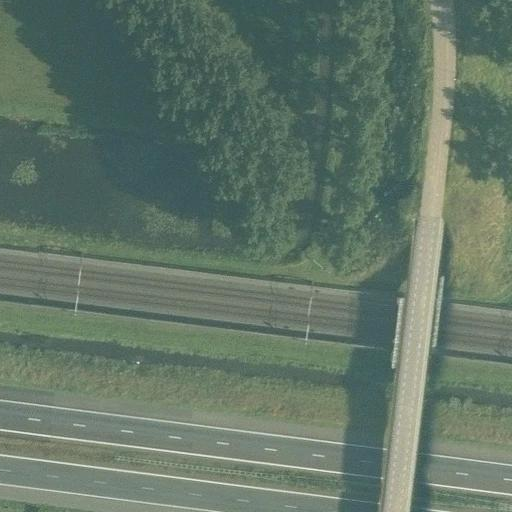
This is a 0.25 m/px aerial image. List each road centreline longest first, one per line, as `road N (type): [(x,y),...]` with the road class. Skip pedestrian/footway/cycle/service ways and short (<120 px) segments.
road 1 (motorway): [(511,480),(0,415)]
road 2 (residential): [(395,511),(440,124),(442,0)]
road 3 (motorway): [(0,471),(320,511)]
